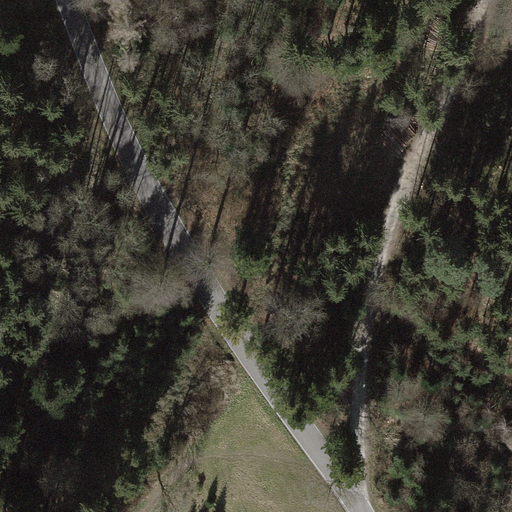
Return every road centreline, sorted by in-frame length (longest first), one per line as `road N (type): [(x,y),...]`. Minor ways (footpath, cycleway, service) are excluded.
road 1 (tertiary): [(360,511),(172,223),(68,0)]
road 2 (track): [(491,0),(486,25),(406,175),(365,321),(350,494)]
